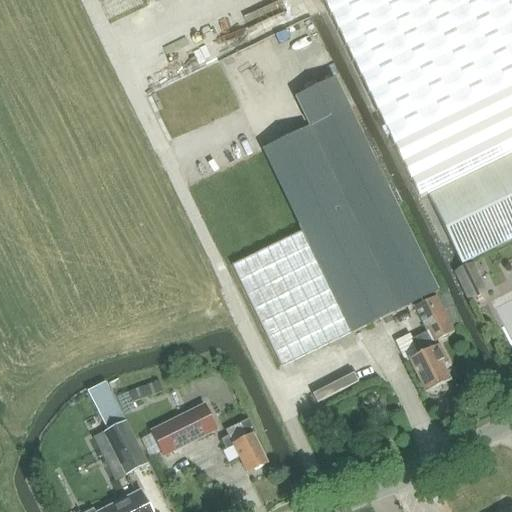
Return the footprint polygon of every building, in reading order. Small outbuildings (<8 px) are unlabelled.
[(511,0),(322,0),(420,200),(426,197),(511,154),(511,0)] [(288,30),(296,50),(315,42),(307,23),(288,30)] [(176,83),(183,97),(194,91),(186,77),(176,83)] [(260,152),(300,234),(349,335),(417,302),(425,299),(437,293),(348,111),(351,110),(337,79),(295,99),(309,128),(260,152)] [(176,84),(163,88),(169,105),(182,101),(176,84)] [(511,154),(426,197),(461,268),(511,242),(511,154)] [(281,367),(349,335),(300,234),(232,267),(281,367)] [(416,356),(407,361),(423,393),(426,391),(431,394),(435,392),(435,386),(448,380),(441,365),(445,363),(437,346),(431,348),(429,343),(452,332),(435,297),(427,302),(425,299),(417,302),(419,306),(413,309),(425,333),(408,341),(416,356)] [(105,383),(87,393),(107,432),(125,423),(126,423),(105,383)] [(128,393),(131,403),(161,392),(157,383),(128,393)] [(159,428),(151,432),(159,449),(163,457),(216,431),(204,406),(159,428)] [(248,420),(224,432),(227,438),(220,442),(225,452),(232,448),(246,476),(266,466),(252,437),(256,435),(248,420)] [(107,432),(105,433),(127,476),(147,466),(125,423),(107,432)] [(101,511),(148,511),(139,493),(101,511)]
